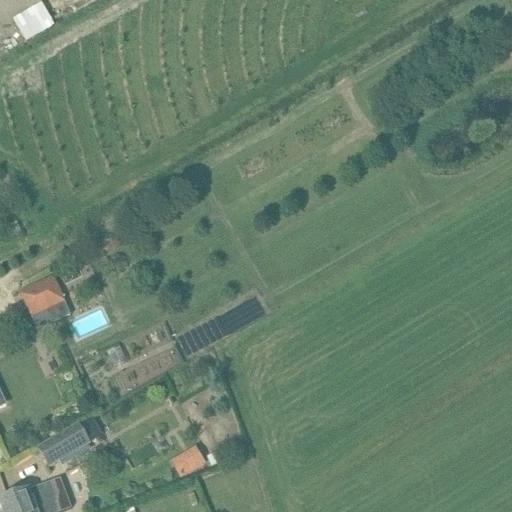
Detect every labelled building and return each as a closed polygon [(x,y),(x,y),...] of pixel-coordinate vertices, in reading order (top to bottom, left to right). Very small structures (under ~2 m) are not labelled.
[(14,23),(27,44),(55,27),(42,6),(14,23)] [(66,303),(55,278),(22,293),(34,318),(66,303)] [(80,427),(79,426),(38,450),(49,469),(90,445),(89,443),(100,437),(91,420),(80,427)] [(196,453),(174,465),(182,479),(204,466),(196,453)] [(216,454),(208,458),(212,468),(221,464),(216,454)] [(47,486),(19,495),(0,502),(3,511),(35,511),(34,509),(52,503),(47,486)]
